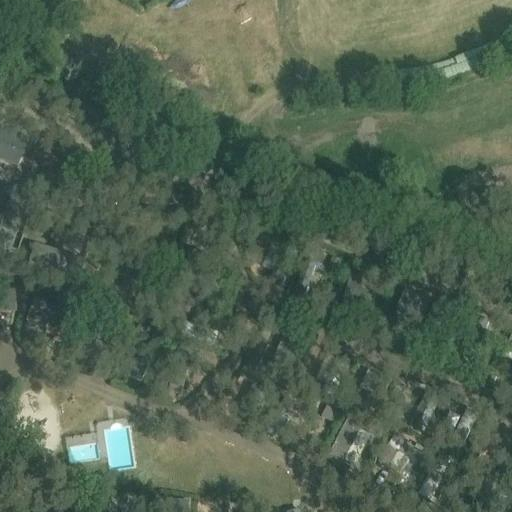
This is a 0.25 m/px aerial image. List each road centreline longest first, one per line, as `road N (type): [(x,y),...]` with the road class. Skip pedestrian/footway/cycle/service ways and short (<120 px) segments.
road 1 (track): [(511,318),(189,177),(0,106)]
road 2 (track): [(189,177),(249,113),(305,85)]
